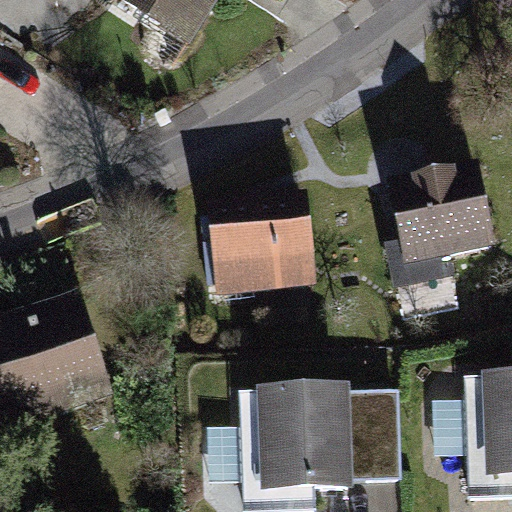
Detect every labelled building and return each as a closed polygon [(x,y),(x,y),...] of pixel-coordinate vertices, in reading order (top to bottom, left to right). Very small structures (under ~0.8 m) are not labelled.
[(200,0),(124,0),(177,35),(200,0)] [(468,163),(368,182),(388,284),(442,274),(439,255),(485,246),(468,163)] [(287,195),(202,208),(215,296),(301,283),(287,195)] [(57,290),(0,311),(0,430),(96,394),(57,290)] [(511,374),(460,377),(461,402),(427,403),(429,457),(459,456),(461,496),(511,493),(511,374)] [(383,388),(231,396),(232,422),(199,423),(201,477),(231,475),(232,511),(298,511),(298,495),(389,491),(383,388)]
